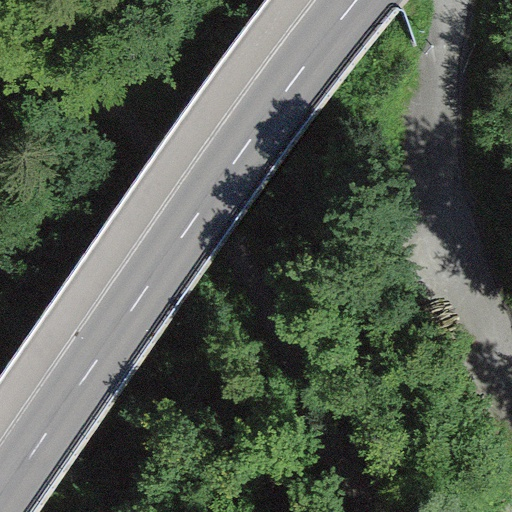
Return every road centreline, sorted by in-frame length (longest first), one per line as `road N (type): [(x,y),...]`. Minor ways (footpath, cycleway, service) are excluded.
road 1 (tertiary): [(0,501),(360,0)]
road 2 (track): [(28,0),(130,147),(243,254),(281,396),(342,511)]
road 3 (track): [(511,410),(449,271),(436,150),(457,0)]
